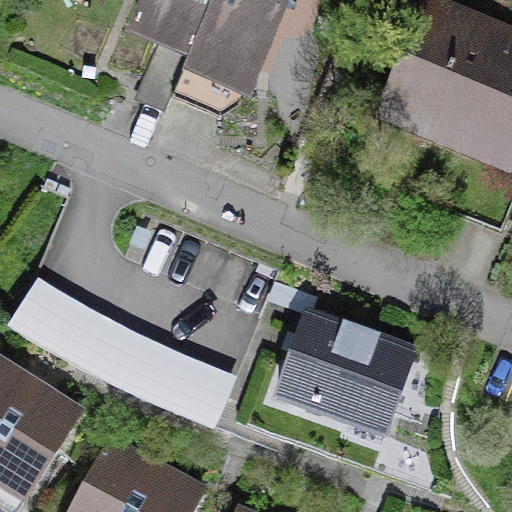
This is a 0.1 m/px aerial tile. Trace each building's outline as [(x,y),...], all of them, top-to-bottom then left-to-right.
[(194,49),(214,0),(147,0),(137,26),(194,49)] [(214,0),(194,49),(177,93),(229,114),(275,0),(214,0)] [(511,147),(511,35),(432,2),(387,113),(507,161),(511,147)] [(511,169),(471,152),(448,205),(503,229),(511,209),(511,169)] [(245,267),(79,193),(11,345),(218,436),(285,285),(245,267)] [(442,357),(320,313),(285,408),(407,453),(442,357)] [(39,511),(96,424),(0,362),(0,511),(39,511)] [(208,511),(218,495),(122,442),(83,511),(208,511)]
